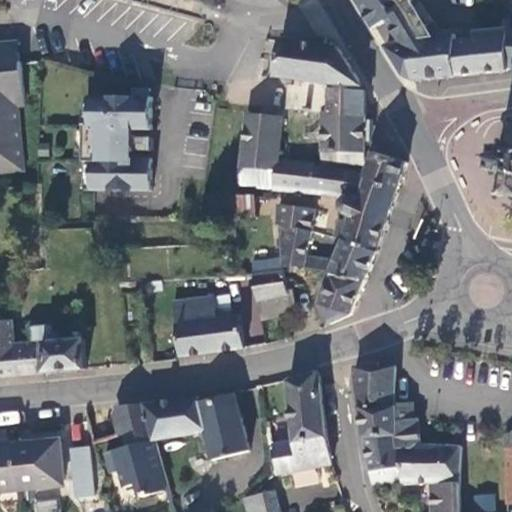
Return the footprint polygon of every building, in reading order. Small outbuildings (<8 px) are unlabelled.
[(359,0),(376,29),(390,20),(416,4),(419,2),(417,0),(391,0),(390,0),(359,0)] [(390,20),(400,37),(426,31),(416,4),(390,20)] [(404,44),(387,48),(406,78),(415,82),(510,71),(510,64),(511,36),(472,40),(460,41),(459,36),(428,40),(426,31),(400,37),(404,44)] [(0,166),(22,165),(14,95),(23,95),(17,47),(15,43),(12,39),(8,37),(0,37),(0,166)] [(309,80),(308,89),(329,90),(330,85),(364,85),(355,72),(340,50),(282,40),(277,74),(309,80)] [(153,127),(153,94),(151,94),(151,86),(133,85),(133,93),(92,93),(91,121),(85,122),(84,159),(91,159),(90,187),(151,188),(152,157),(126,156),(126,148),(128,148),(129,135),(126,135),(126,127),(153,127)] [(322,113),(366,114),(367,91),(364,85),(330,85),(329,90),(308,89),(290,86),(287,106),(322,113)] [(240,185),(273,188),(274,187),(277,158),(281,118),(246,113),(240,185)] [(366,122),(366,114),(322,113),(325,152),(342,153),(343,165),(366,165),(367,145),(371,145),(372,123),(366,122)] [(511,125),(511,126),(511,127),(511,144),(511,149),(506,148),(506,144),(501,145),(502,149),(499,165),(495,167),(497,172),(500,171),(506,173),(502,190),(498,193),(499,198),(504,195),(511,197),(511,125)] [(311,192),(348,197),(351,198),(353,192),(361,195),(367,180),(399,190),(408,165),(393,160),(376,155),(369,174),(359,171),(359,173),(326,168),(314,165),(311,192)] [(274,187),(311,192),(314,165),(300,161),(299,164),(277,158),(274,187)] [(388,225),(399,190),(367,180),(361,195),(353,192),(351,198),(348,197),(344,200),(342,204),(342,209),(344,213),(353,218),(388,225)] [(257,195),(211,197),(212,215),(259,213),(257,195)] [(314,209),(281,205),(280,227),(311,230),(314,209)] [(343,221),(337,237),(345,240),(377,255),(388,225),(353,218),(351,223),(343,221)] [(308,254),(311,230),(280,227),(281,242),(283,260),(287,260),(294,262),(306,266),(308,254)] [(345,240),(337,262),(333,272),(367,281),(377,255),(345,240)] [(337,262),(308,254),(306,266),(333,272),(337,262)] [(292,269),(294,262),(287,260),(286,267),(292,269)] [(290,288),(286,267),(257,274),(262,316),(298,308),(295,288),(290,288)] [(323,305),(332,321),(354,313),(367,281),(333,272),(323,305)] [(184,356),(246,347),(242,314),(221,317),(216,295),(174,303),(184,356)] [(0,377),(19,376),(15,343),(12,320),(0,320),(0,377)] [(35,342),(15,343),(19,376),(22,376),(22,374),(90,369),(86,338),(84,339),(84,333),(56,335),(55,324),(33,326),(35,342)] [(397,365),(356,367),(362,407),(396,406),(396,403),(396,375),(397,365)] [(289,377),(294,437),(294,439),(329,436),(321,373),(316,371),(289,377)] [(206,402),(205,396),(177,401),(148,404),(156,440),(155,441),(165,472),(214,458),(251,447),(237,394),(206,402)] [(414,403),(396,403),(396,406),(362,407),(366,434),(397,431),(398,420),(417,420),(414,403)] [(119,407),(128,435),(132,447),(155,441),(156,440),(148,404),(119,407)] [(432,511),(462,511),(464,450),(422,448),(419,420),(417,420),(398,420),(397,431),(397,447),(400,447),(404,483),(411,481),(431,484),(432,511)] [(404,483),(400,447),(397,447),(397,431),(366,434),(371,474),(374,486),(404,483)] [(274,440),(277,466),(304,466),(332,462),(329,436),(294,439),(294,437),(274,440)] [(55,440),(7,444),(12,488),(36,487),(35,481),(59,480),(55,440)] [(0,505),(13,504),(12,488),(7,444),(0,444),(0,505)] [(65,448),(69,500),(96,498),(91,445),(65,448)] [(274,511),(271,490),(248,496),(250,511),(274,511)]
